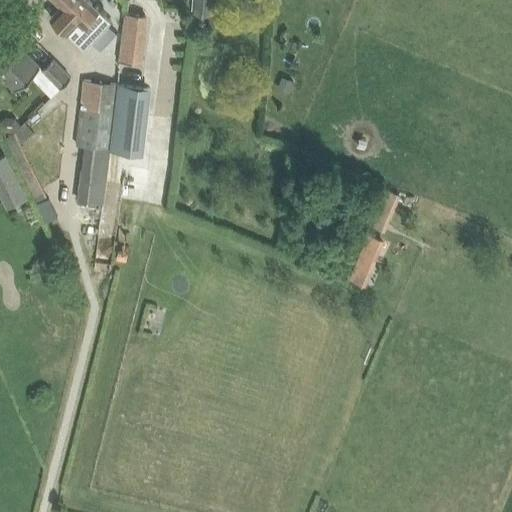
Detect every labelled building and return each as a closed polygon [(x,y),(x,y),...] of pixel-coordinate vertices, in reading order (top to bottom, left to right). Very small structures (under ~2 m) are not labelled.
[(55,0),(62,5),(51,17),(85,49),(111,21),(88,0),(55,0)] [(214,0),(193,0),(192,14),(213,15),(214,0)] [(139,59),(145,15),(126,12),(119,56),(139,59)] [(15,89),(40,65),(10,34),(0,44),(0,69),(7,76),(5,78),(15,89)] [(42,69),(61,87),(71,77),(53,59),(42,69)] [(114,82),(83,79),(74,145),(87,147),(82,189),(105,193),(111,150),(113,136),(107,135),(114,82)] [(114,82),(107,135),(113,136),(111,150),(144,154),(151,87),(114,82)] [(5,155),(0,157),(0,190),(7,205),(26,195),(5,155)] [(364,223),(387,231),(401,192),(379,183),(364,223)] [(366,285),(384,239),(366,232),(348,278),(366,285)]
